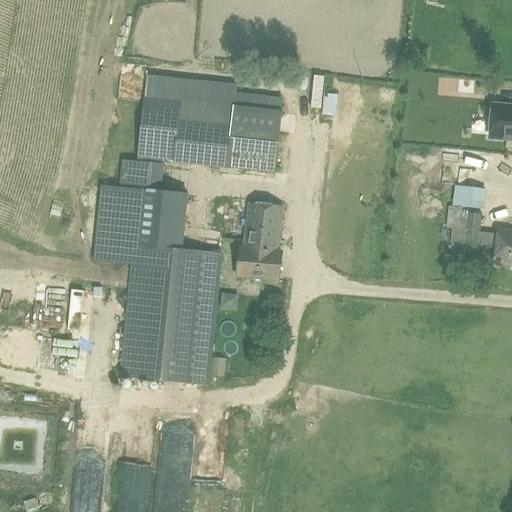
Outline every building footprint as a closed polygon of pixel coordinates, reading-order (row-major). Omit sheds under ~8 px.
[(132,270),(121,375),(207,384),(221,252),(181,249),(187,193),(159,190),(162,159),(274,171),(280,110),(235,105),(237,86),(147,77),(145,96),(143,96),(137,165),(121,163),(118,194),(99,192),(92,266),(132,270)] [(490,137),(511,138),(511,106),(492,105),(490,137)] [(443,201),(446,235),(470,234),(469,211),(459,212),(459,200),(443,201)] [(237,276),(278,281),(281,250),(278,250),(283,206),(249,203),(244,246),(240,246),(237,276)] [(228,228),(238,229),(241,207),(231,206),(228,228)] [(493,242),(511,242),(511,227),(494,227),(493,242)] [(494,263),(511,263),(511,244),(495,244),(494,263)] [(220,309),(235,311),(236,300),(231,295),(221,294),(220,309)] [(225,359),(211,358),(209,375),(223,376),(225,359)] [(189,511),(215,511),(217,483),(191,482),(189,511)]
